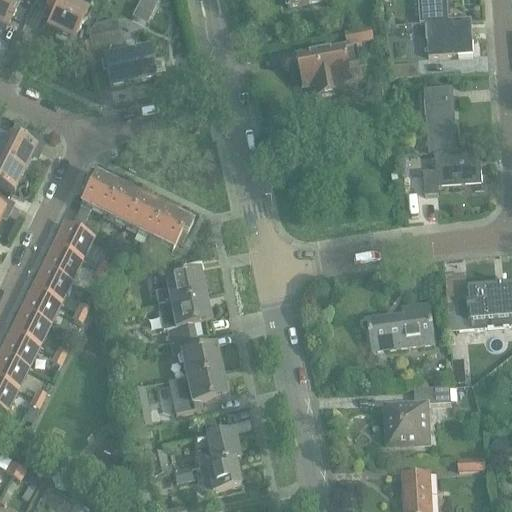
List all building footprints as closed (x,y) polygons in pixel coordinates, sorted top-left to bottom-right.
[(16,10),(16,9),(20,0),(0,0),(0,29),(5,32),(11,21),(16,10)] [(59,0),(52,0),(46,13),(54,17),(46,32),(72,44),(87,13),(85,13),(90,2),(84,0),(67,0),(66,3),(59,0)] [(286,0),(288,10),(323,3),(322,0),(286,0)] [(448,24),(446,0),(417,0),(420,27),(426,27),(448,24)] [(16,10),(11,21),(17,24),(19,25),(24,14),(22,13),(16,10)] [(473,57),(471,22),(448,24),(426,27),(428,60),(473,57)] [(373,43),(371,31),(345,36),(347,48),(373,43)] [(108,37),(87,41),(88,44),(91,63),(104,61),(109,89),(152,81),(147,53),(123,57),(119,35),(108,37)] [(91,63),(88,44),(83,44),(87,65),(92,65),(91,63)] [(351,83),(348,69),(359,67),(356,50),(297,61),(303,91),(317,89),(319,100),(339,96),(337,85),(351,83)] [(419,81),(418,67),(394,69),(394,82),(419,81)] [(456,154),(452,92),(424,94),(428,156),(434,156),(456,154)] [(0,161),(24,174),(35,151),(0,133),(0,161)] [(482,187),(480,152),(456,154),(434,156),(435,175),(423,176),(424,199),(438,198),(437,190),(482,187)] [(0,188),(13,195),(24,174),(0,161),(0,188)] [(193,225),(90,174),(83,188),(84,192),(87,194),(80,208),(81,209),(70,230),(80,235),(90,213),(172,254),(181,234),(187,237),(193,225)] [(82,263),(93,242),(80,235),(70,230),(64,227),(53,249),(82,263)] [(71,285),(82,263),(53,249),(42,271),(71,285)] [(107,276),(110,269),(101,264),(97,271),(107,276)] [(61,307),(71,285),(42,271),(31,292),(61,307)] [(103,285),(107,276),(97,271),(93,280),(103,285)] [(204,300),(198,274),(172,279),(170,271),(155,275),(157,286),(164,285),(169,308),(204,300)] [(511,318),(511,284),(466,288),(467,302),(470,301),(472,322),(511,318)] [(50,329),(61,307),(31,292),(20,314),(50,329)] [(122,305),(121,295),(113,296),(115,306),(122,305)] [(210,324),(204,300),(169,308),(157,311),(162,334),(167,333),(170,346),(194,340),(191,328),(210,324)] [(472,322),(470,301),(467,302),(456,303),(459,334),(472,333),(472,322)] [(85,319),(89,312),(79,307),(76,315),(85,319)] [(434,348),(428,308),(401,312),(402,320),(366,325),(371,357),(434,348)] [(39,350),(50,329),(20,314),(10,336),(39,350)] [(82,327),(85,319),(76,315),(72,323),(82,327)] [(0,358),(28,372),(39,350),(10,336),(0,355),(0,358)] [(220,374),(215,349),(197,353),(194,340),(170,346),(173,359),(180,358),(185,382),(220,374)] [(64,362),(67,355),(58,350),(54,358),(64,362)] [(0,385),(17,394),(28,372),(0,358),(0,385)] [(60,370),(64,362),(54,358),(51,366),(60,370)] [(226,399),(220,374),(185,382),(189,399),(172,403),(175,419),(201,413),(199,405),(226,399)] [(473,382),(473,374),(462,374),(463,383),(473,382)] [(0,412),(6,416),(17,394),(0,385),(0,412)] [(451,407),(450,391),(414,393),(415,409),(426,408),(451,407)] [(42,406),(46,398),(36,394),(32,402),(42,406)] [(39,414),(42,406),(32,402),(29,409),(39,414)] [(428,448),(426,408),(415,409),(386,410),(388,450),(428,448)] [(152,430),(148,412),(147,411),(132,415),(131,417),(135,434),(152,430)] [(239,463),(233,435),(205,441),(205,442),(193,444),(195,453),(206,450),(210,468),(234,463),(234,464),(239,463)] [(173,468),(172,460),(165,462),(163,453),(140,459),(145,482),(188,472),(193,471),(192,464),(173,468)] [(486,475),(486,461),(457,463),(458,476),(486,475)] [(240,490),(234,464),(234,463),(210,468),(199,470),(204,497),(240,490)] [(12,480),(18,469),(10,465),(4,476),(12,480)] [(19,484),(25,473),(18,469),(12,480),(19,484)] [(188,472),(145,482),(148,494),(190,483),(188,472)] [(432,511),(430,477),(402,479),(403,511),(432,511)] [(72,511),(76,505),(69,501),(63,511),(72,511)]
